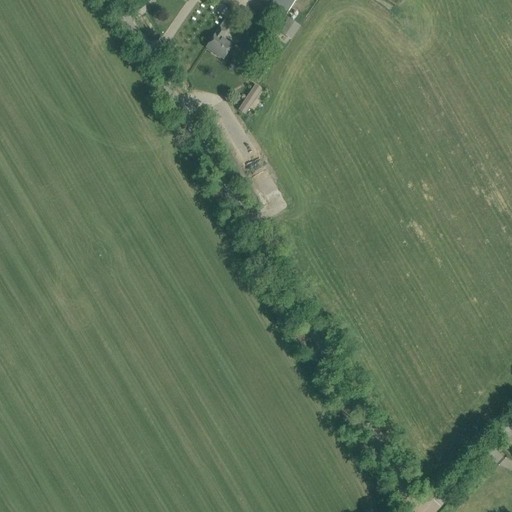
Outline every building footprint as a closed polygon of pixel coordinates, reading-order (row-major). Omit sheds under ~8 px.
[(259,0),(285,17),(285,16),(296,0),(259,0)] [(293,39),(301,26),(296,23),(289,18),(281,31),(293,39)] [(227,33),(233,24),(226,20),(220,28),(227,33)] [(233,46),(221,38),(226,32),(220,28),(216,34),(215,34),(206,48),(224,60),(233,46)] [(255,86),(239,110),(246,115),(262,92),(255,86)] [(244,171),(266,217),(286,207),(264,162),(244,171)]
